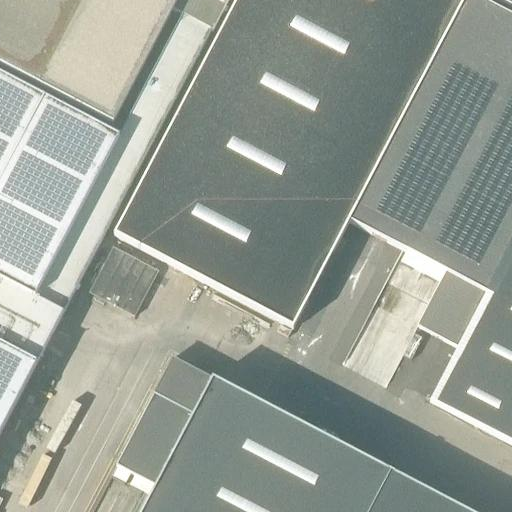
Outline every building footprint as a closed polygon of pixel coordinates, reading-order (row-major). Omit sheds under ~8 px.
[(212,33),(229,0),(0,0),(0,66),(112,126),(172,12),(181,16),(211,32),(212,33)] [(237,0),(113,237),(292,331),(344,231),(465,0),(237,0)] [(511,0),(493,0),(511,9),(511,0)] [(0,434),(211,32),(181,16),(118,138),(0,76),(0,434)] [(511,244),(429,403),(511,446),(511,244)] [(464,511),(172,359),(115,467),(155,488),(142,511),(464,511)]
